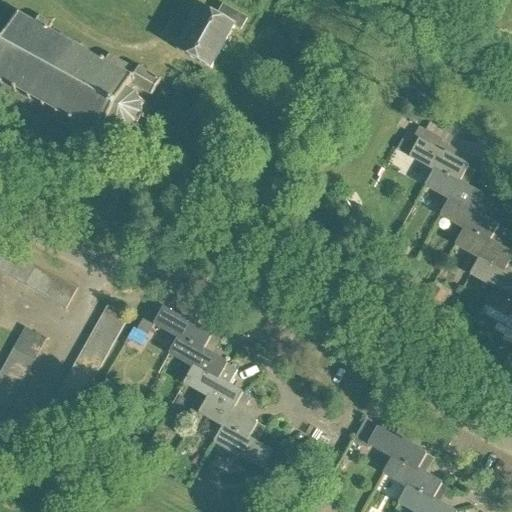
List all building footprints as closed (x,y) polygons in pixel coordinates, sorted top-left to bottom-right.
[(241,31),(247,20),(224,7),(218,17),(201,8),(177,51),(211,70),(235,28),(241,31)] [(77,46),(76,48),(64,41),(65,39),(63,38),(62,40),(50,33),(51,31),(50,31),(53,25),(39,18),(36,23),(35,22),(34,25),(22,18),(23,16),(21,15),(19,17),(17,16),(16,17),(18,19),(0,51),(0,82),(1,83),(0,85),(1,86),(0,87),(0,92),(12,99),(15,93),(16,94),(17,92),(29,98),(28,101),(30,102),(31,99),(43,106),(42,108),(44,109),(45,107),(57,114),(56,116),(58,117),(59,115),(71,122),(70,124),(71,125),(68,130),(82,137),(85,132),(86,133),(87,130),(99,137),(98,139),(100,140),(101,138),(104,139),(105,137),(103,136),(108,127),(116,131),(115,133),(117,134),(118,132),(127,131),(127,134),(129,133),(128,131),(136,126),(138,128),(139,127),(137,125),(142,117),(144,118),(144,116),(142,116),(142,107),(144,106),(144,104),(141,105),(137,97),(138,95),(137,94),(140,90),(152,96),(161,81),(139,69),(137,72),(109,56),(106,62),(105,61),(104,63),(92,57),(93,54),(91,53),(90,56),(78,49),(79,47),(77,46)] [(453,159),(457,151),(441,143),(443,140),(419,128),(414,138),(413,137),(403,154),(434,171),(459,185),(469,168),(453,159)] [(425,187),(449,201),(475,214),(484,198),(467,188),(477,172),(469,167),(469,168),(459,185),(434,171),(425,187)] [(490,244),(499,227),(483,218),(492,202),(484,198),(475,214),(449,201),(441,217),(465,230),(490,244)] [(505,273),(511,260),(511,255),(497,247),(507,231),(499,227),(490,244),(465,230),(456,246),(480,260),(505,273)] [(0,273),(5,276),(17,255),(6,249),(0,260),(0,273)] [(410,258),(396,252),(386,272),(399,279),(410,258)] [(15,282),(27,261),(17,255),(5,276),(15,282)] [(511,298),(511,260),(505,273),(480,260),(471,276),(495,289),(511,298)] [(25,287),(37,266),(27,261),(15,282),(25,287)] [(35,293),(47,272),(37,266),(25,287),(35,293)] [(46,299),(57,278),(47,272),(35,293),(46,299)] [(56,305),(68,284),(57,278),(46,299),(56,305)] [(68,284),(56,305),(66,310),(78,289),(68,284)] [(445,294),(434,288),(424,306),(435,312),(445,294)] [(511,298),(495,289),(486,305),(487,306),(483,314),(509,328),(502,340),(511,345),(511,298)] [(102,317),(123,329),(129,318),(108,306),(102,317)] [(204,352),(213,336),(164,308),(158,319),(147,313),(136,332),(132,329),(123,345),(126,346),(129,340),(142,347),(154,325),(178,339),(204,352)] [(118,339),(123,329),(102,317),(96,327),(118,339)] [(112,349),(118,339),(96,327),(91,337),(112,349)] [(20,339),(41,351),(47,341),(26,329),(20,339)] [(169,355),(194,368),(219,382),(219,381),(228,365),(211,356),(220,340),(213,336),(204,352),(178,339),(169,355)] [(106,359),(112,349),(91,337),(85,348),(106,359)] [(35,361),(41,351),(20,339),(14,349),(35,361)] [(100,369),(106,359),(85,348),(79,358),(100,369)] [(30,371),(35,361),(14,349),(9,360),(30,371)] [(95,380),(100,369),(79,358),(74,368),(95,380)] [(24,381),(30,371),(9,360),(3,370),(24,381)] [(191,409),(200,414),(209,398),(234,411),(243,395),(227,386),(235,369),(228,365),(219,381),(219,382),(194,368),(185,384),(200,393),(191,409)] [(89,390),(95,380),(74,368),(68,378),(89,390)] [(0,381),(18,392),(24,381),(3,370),(0,375),(0,381)] [(83,400),(89,390),(68,378),(62,388),(83,400)] [(0,394),(12,402),(18,392),(0,381),(0,394)] [(77,410),(83,400),(62,388),(56,399),(77,410)] [(0,408),(7,412),(12,402),(0,394),(0,408)] [(209,398),(200,414),(224,428),(249,441),(258,425),(258,424),(242,415),(250,399),(243,395),(234,411),(209,398)] [(72,421),(77,410),(56,399),(51,409),(72,421)] [(266,428),(258,425),(249,441),(224,428),(215,443),(264,471),(273,454),(256,444),(266,428)] [(418,472),(427,456),(378,428),(368,445),(392,459),(418,472)] [(170,435),(160,429),(142,459),(153,465),(170,435)] [(141,459),(149,446),(135,438),(127,451),(141,459)] [(433,502),(442,485),(426,476),(434,459),(427,456),(418,472),(392,459),(384,475),(408,488),(433,502)] [(452,511),(441,506),(450,489),(442,485),(433,502),(408,488),(399,504),(412,511),(452,511)]
